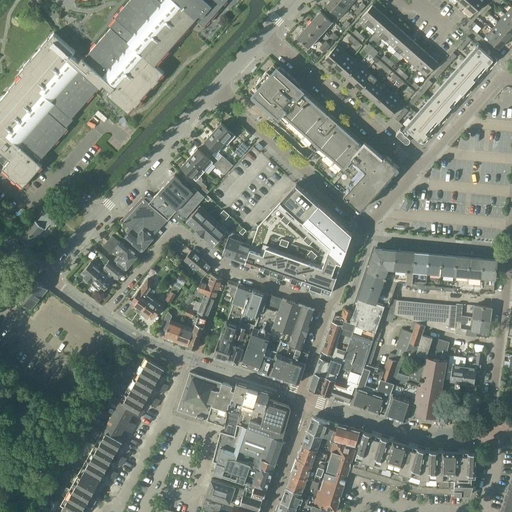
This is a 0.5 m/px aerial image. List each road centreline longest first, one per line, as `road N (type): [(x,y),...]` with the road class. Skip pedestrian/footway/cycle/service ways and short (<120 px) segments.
road 1 (residential): [(329,302),(229,270),(177,229),(98,316)]
road 2 (residential): [(419,168),(265,32)]
road 3 (residential): [(215,93),(367,226)]
road 4 (unclassified): [(492,432),(403,429),(298,395)]
road 5 (residential): [(492,432),(510,250)]
road 6 (residential): [(115,511),(167,414),(185,357)]
road 7 (residential): [(97,214),(215,93)]
road 8 (residential): [(0,174),(27,201),(55,175),(97,214)]
road 9 (residential): [(419,168),(501,77),(511,76)]
